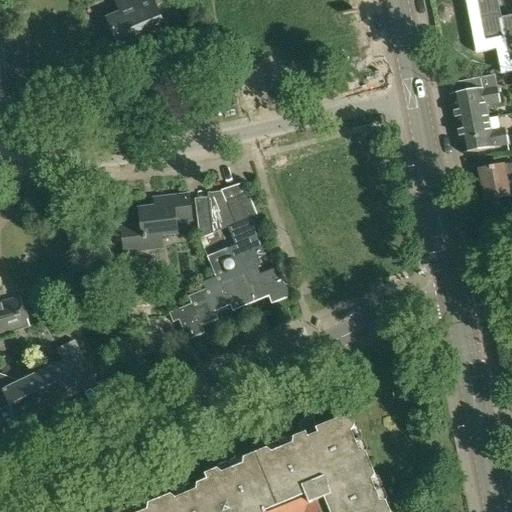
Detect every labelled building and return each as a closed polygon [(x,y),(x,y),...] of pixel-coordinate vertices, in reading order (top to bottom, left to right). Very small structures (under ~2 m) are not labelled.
[(129,57),(131,62),(149,55),(147,49),(153,47),(154,49),(172,41),(157,7),(172,1),(171,0),(114,0),(121,14),(107,20),(116,41),(102,47),(109,65),(129,57)] [(511,0),(474,0),(483,44),(503,40),(511,76),(511,0)] [(451,96),(457,125),(488,119),(485,105),(500,102),(497,87),(451,96)] [(457,125),(462,153),(508,144),(505,128),(490,131),(488,119),(457,125)] [(511,163),(480,170),(486,202),(510,197),(511,203),(511,202),(511,179),(506,181),(505,175),(511,174),(511,163)] [(272,304),(291,296),(278,267),(261,274),(258,267),(261,266),(258,259),(265,255),(258,237),(265,234),(243,184),(220,194),(234,226),(226,229),(233,245),(207,257),(216,278),(202,284),(205,291),(189,298),(192,305),(170,314),(174,324),(179,322),(188,342),(205,335),(202,328),(218,321),(215,314),(231,307),(233,312),(269,297),(272,304)] [(175,222),(191,220),(188,195),(155,199),(156,208),(140,209),(141,225),(122,228),(125,253),(161,249),(160,237),(176,236),(175,222)] [(210,219),(197,220),(199,240),(212,235),(210,219)] [(0,309),(0,337),(26,329),(19,304),(0,309)] [(49,407),(52,406),(52,407),(62,402),(62,401),(81,391),(73,375),(87,368),(74,341),(56,350),(63,363),(34,376),(49,407)] [(123,368),(108,375),(115,392),(131,385),(123,368)] [(34,376),(18,384),(16,381),(2,376),(0,376),(0,410),(9,406),(17,423),(37,413),(38,414),(48,409),(48,408),(49,407),(34,376)] [(390,511),(350,415),(316,429),(314,424),(306,422),(298,425),(303,434),(205,475),(207,481),(131,511),(390,511)]
